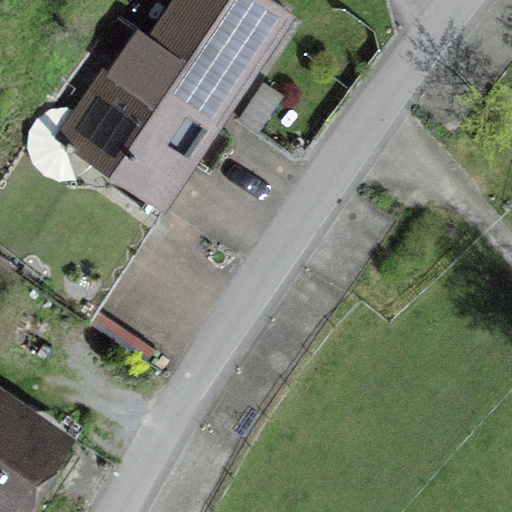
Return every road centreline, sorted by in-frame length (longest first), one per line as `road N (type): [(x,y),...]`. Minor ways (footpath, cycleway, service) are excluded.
road 1 (residential): [(139,511),(234,353),(382,135)]
road 2 (residential): [(488,0),(382,135)]
road 3 (track): [(511,245),(382,135)]
